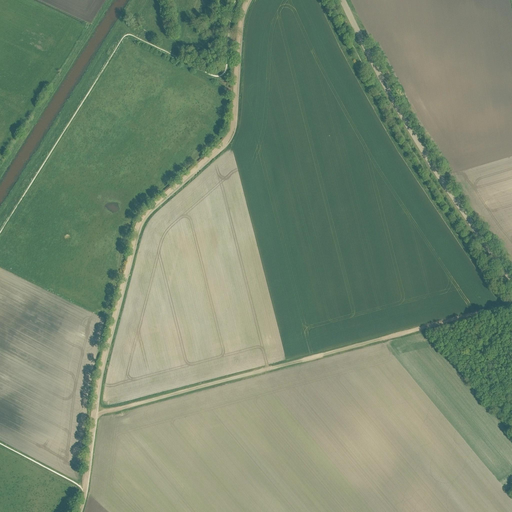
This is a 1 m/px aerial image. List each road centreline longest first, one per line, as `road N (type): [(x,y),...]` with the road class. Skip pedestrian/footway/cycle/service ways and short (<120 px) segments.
road 1 (track): [(83,488),(98,375),(138,224),(226,138),(247,0)]
road 2 (track): [(511,306),(93,412)]
road 3 (tertiary): [(511,278),(400,113),(342,0)]
